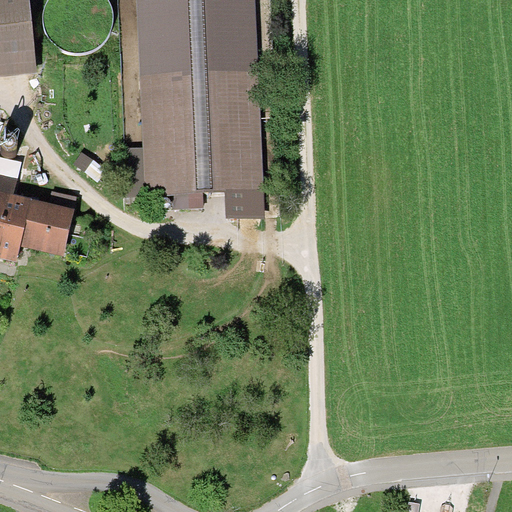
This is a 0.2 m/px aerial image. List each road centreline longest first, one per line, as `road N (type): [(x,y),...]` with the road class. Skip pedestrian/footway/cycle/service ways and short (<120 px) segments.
road 1 (track): [(324,483),(293,0)]
road 2 (unclassified): [(272,511),(324,483),(373,470),(511,458)]
road 3 (unclassified): [(178,511),(121,481),(14,482)]
